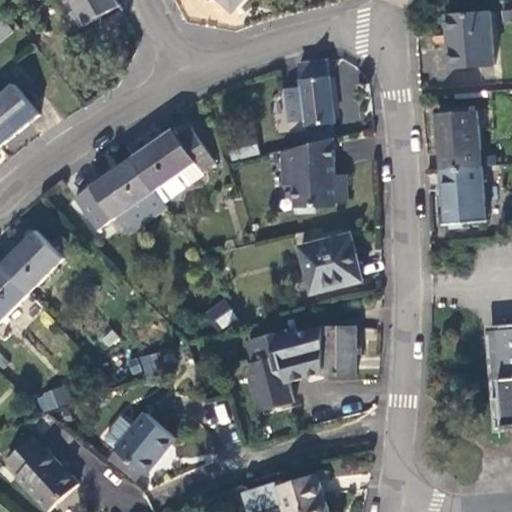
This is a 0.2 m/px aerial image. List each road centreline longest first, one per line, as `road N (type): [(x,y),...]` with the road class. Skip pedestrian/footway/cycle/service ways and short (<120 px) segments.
road 1 (residential): [(390,511),(409,253),(389,28)]
road 2 (residential): [(182,67),(0,205)]
road 3 (residential): [(389,28),(300,34),(182,67)]
road 4 (residential): [(511,502),(390,511)]
